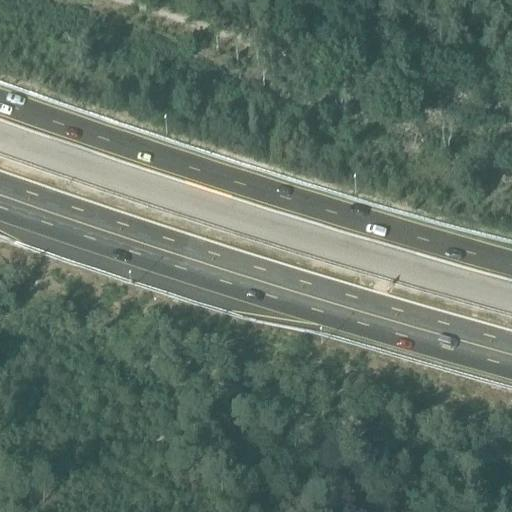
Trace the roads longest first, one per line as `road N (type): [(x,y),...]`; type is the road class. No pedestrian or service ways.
road 1 (motorway): [(511,287),(0,126)]
road 2 (motorway): [(0,193),(511,353)]
